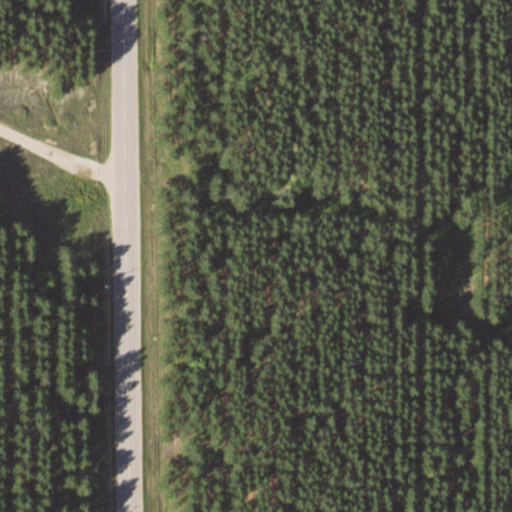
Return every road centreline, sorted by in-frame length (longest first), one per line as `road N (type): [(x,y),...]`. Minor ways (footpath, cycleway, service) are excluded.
road 1 (tertiary): [(131,511),(126,0)]
road 2 (track): [(0,120),(130,190)]
